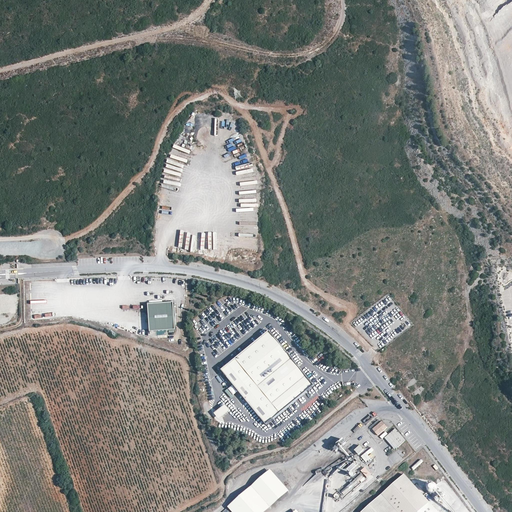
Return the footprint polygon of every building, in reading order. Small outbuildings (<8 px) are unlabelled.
[(223,121),(226,131),(233,129),(231,120),(223,121)] [(150,332),(175,330),(173,303),(148,304),(150,332)] [(314,386),(269,332),(222,371),(266,425),(314,386)] [(230,411),(225,405),(214,414),(219,420),(230,411)] [(388,427),(382,421),(373,429),(379,435),(388,427)] [(406,440),(396,429),(389,435),(394,441),(392,443),(396,448),(406,440)] [(394,441),(389,435),(385,438),(395,450),(396,448),(392,443),(394,441)] [(354,450),(359,455),(364,450),(360,445),(354,450)] [(368,455),(374,451),(372,448),(361,456),(366,463),(371,459),(368,455)] [(346,469),(352,475),(362,466),(356,460),(346,469)] [(365,467),(361,470),(366,478),(371,474),(365,467)] [(270,469),(228,507),(232,511),(264,511),(289,490),(270,469)] [(344,496),(365,478),(361,474),(340,492),(344,496)] [(414,486),(404,475),(362,511),(437,511),(423,496),(425,494),(416,484),(414,486)]
